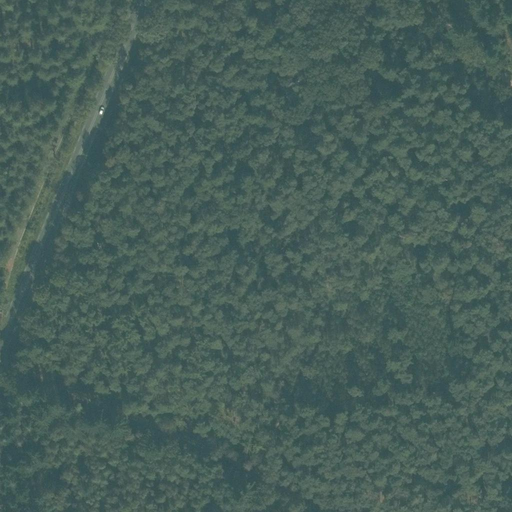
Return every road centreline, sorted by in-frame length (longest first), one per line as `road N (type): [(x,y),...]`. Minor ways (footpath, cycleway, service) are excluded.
road 1 (track): [(236,511),(335,293),(249,156),(344,84),(422,7)]
road 2 (primary): [(0,346),(142,0)]
road 3 (track): [(0,358),(333,511)]
road 4 (track): [(511,93),(422,7)]
